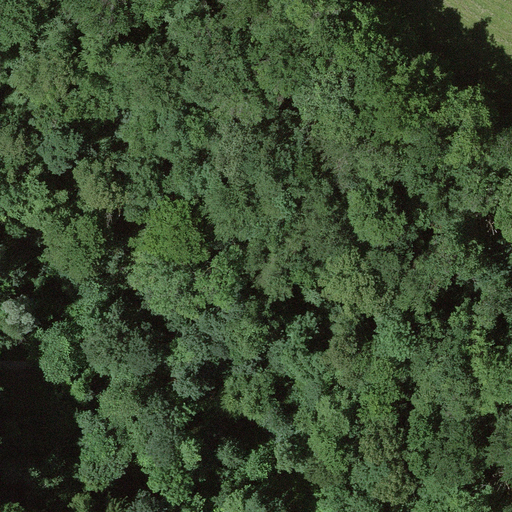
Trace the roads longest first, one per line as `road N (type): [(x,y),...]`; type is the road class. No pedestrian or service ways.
road 1 (track): [(126,353),(167,292),(151,171),(96,0)]
road 2 (track): [(126,353),(0,363)]
